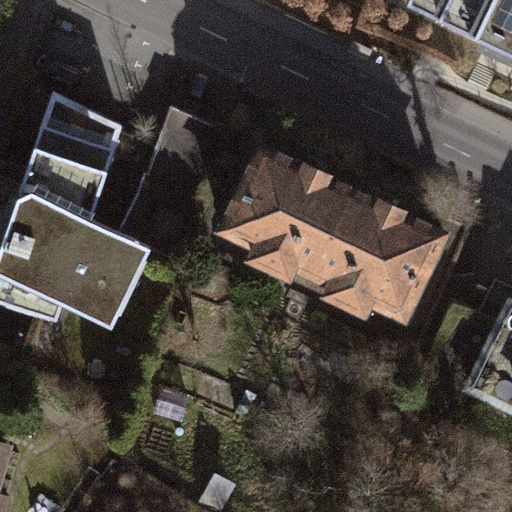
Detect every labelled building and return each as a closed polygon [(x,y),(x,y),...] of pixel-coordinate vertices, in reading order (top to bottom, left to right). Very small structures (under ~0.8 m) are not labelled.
[(511,0),(413,0),(511,45),(511,0)] [(125,117),(52,84),(0,239),(0,301),(56,321),(62,300),(114,325),(153,234),(92,205),(125,117)] [(242,134),(172,101),(148,171),(212,203),(242,134)] [(303,151),(261,131),(215,226),(248,242),(244,250),(291,272),(296,263),(327,277),(323,285),(367,306),(372,298),(409,315),(453,223),(412,203),(414,198),(380,182),(378,186),(334,165),(336,161),(305,147),(303,151)] [(511,288),(464,388),(511,411),(511,288)] [(0,487),(14,440),(0,435),(0,511),(7,511),(13,494),(0,490),(0,487)]
